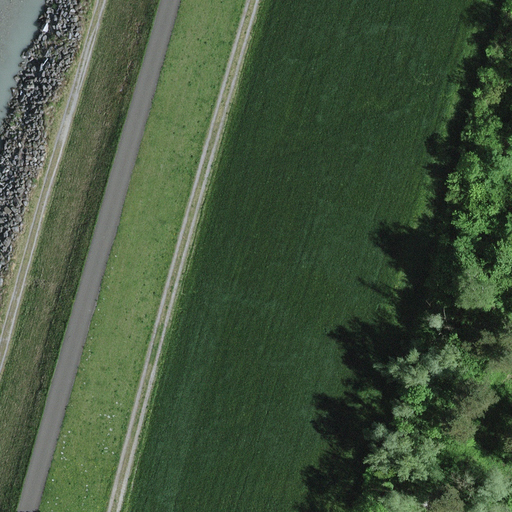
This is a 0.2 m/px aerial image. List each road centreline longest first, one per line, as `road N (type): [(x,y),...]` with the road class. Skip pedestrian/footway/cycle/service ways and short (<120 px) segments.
road 1 (track): [(255,0),(112,511)]
road 2 (track): [(0,357),(100,0)]
